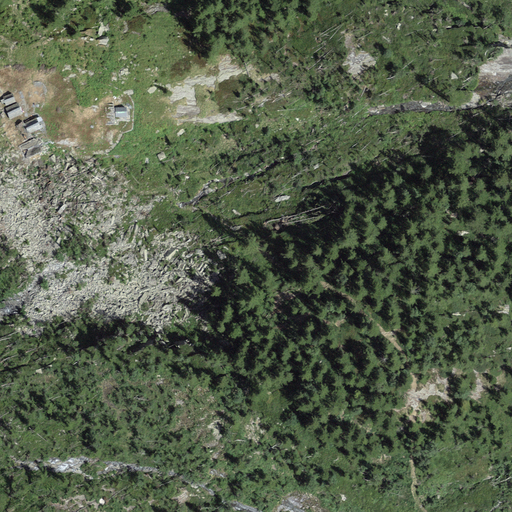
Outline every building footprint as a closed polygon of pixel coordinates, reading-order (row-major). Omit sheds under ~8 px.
[(14,97),(4,101),(6,106),(16,102),(14,97)] [(20,108),(7,113),(9,119),(22,114),(20,108)] [(126,108),(116,108),(116,117),(127,117),(126,108)] [(41,128),(38,123),(25,130),(24,127),(20,129),(26,140),(32,137),(31,133),(41,128)] [(41,154),(37,144),(21,149),(24,160),(41,154)]
